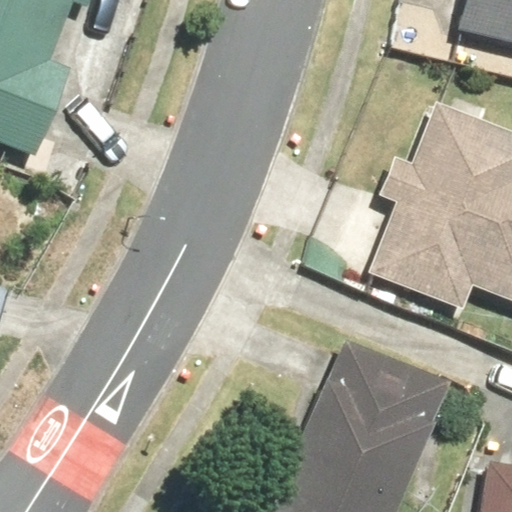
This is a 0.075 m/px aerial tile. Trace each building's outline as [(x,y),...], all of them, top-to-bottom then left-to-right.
[(0,0),(0,141),(32,154),(64,72),(45,65),(67,8),(83,14),(88,0),(0,0)] [(511,45),(511,0),(456,0),(449,32),(511,45)] [(511,126),(427,95),(403,158),(384,151),(368,191),(388,199),(363,265),(459,300),(466,282),(511,299),(511,126)] [(382,511),(437,373),(332,333),(262,511),(382,511)] [(511,511),(511,460),(481,456),(471,511),(511,511)]
